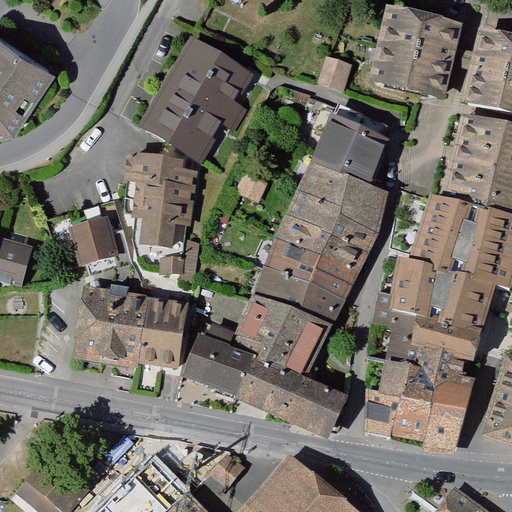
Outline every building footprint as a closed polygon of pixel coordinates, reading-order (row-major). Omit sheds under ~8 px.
[(458,27),(385,9),(367,81),(440,100),(458,27)] [(511,40),(478,33),(462,103),(511,114),(511,40)] [(0,134),(7,133),(48,72),(0,41),(0,134)] [(235,104),(251,78),(190,41),(138,126),(199,163),(222,126),(231,131),(244,110),(235,104)] [(315,83),(340,92),(349,67),(324,58),(315,83)] [(511,126),(461,114),(440,200),(511,218),(511,126)] [(327,116),(307,163),(368,188),(386,142),(327,116)] [(179,161),(124,156),(121,184),(132,185),(129,219),(138,220),(136,246),(169,249),(171,224),(187,225),(192,173),(178,171),(179,161)] [(267,256),(348,286),(375,234),(382,193),(368,188),(307,163),(267,256)] [(243,175),(235,195),(254,203),(262,183),(243,175)] [(511,271),(511,218),(440,200),(426,197),(409,262),(433,268),(493,283),(508,287),(511,271)] [(66,227),(75,263),(114,253),(104,217),(66,227)] [(161,271),(193,274),(194,258),(162,256),(161,271)] [(248,296),(327,326),(348,286),(267,256),(248,296)] [(433,268),(409,262),(392,259),(384,295),(374,293),(369,327),(410,336),(414,313),(421,315),(433,268)] [(493,283),(433,268),(421,315),(481,330),(493,283)] [(76,290),(70,362),(135,368),(141,304),(142,296),(76,290)] [(248,296),(230,335),(255,345),(248,360),(303,380),(327,326),(248,296)] [(141,304),(135,368),(173,371),(178,307),(141,304)] [(481,330),(421,315),(414,313),(410,336),(408,346),(414,347),(463,360),(471,362),(481,330)] [(511,321),(500,360),(511,364),(511,321)] [(177,377),(230,399),(248,360),(255,345),(230,335),(201,323),(177,377)] [(410,336),(369,327),(365,357),(362,395),(362,432),(389,436),(397,396),(403,397),(414,347),(408,346),(410,336)] [(459,376),(463,360),(414,347),(403,397),(397,396),(389,436),(422,442),(419,454),(451,455),(471,380),(459,376)] [(248,360),(230,399),(323,440),(342,394),(303,380),(248,360)] [(511,364),(500,360),(475,443),(511,453),(511,364)] [(353,511),(287,457),(237,511),(197,511),(175,493),(159,511),(353,511)] [(225,458),(208,479),(226,493),(242,472),(225,458)] [(43,511),(67,511),(79,492),(35,466),(17,497),(43,511)] [(485,511),(455,490),(438,511),(485,511)]
